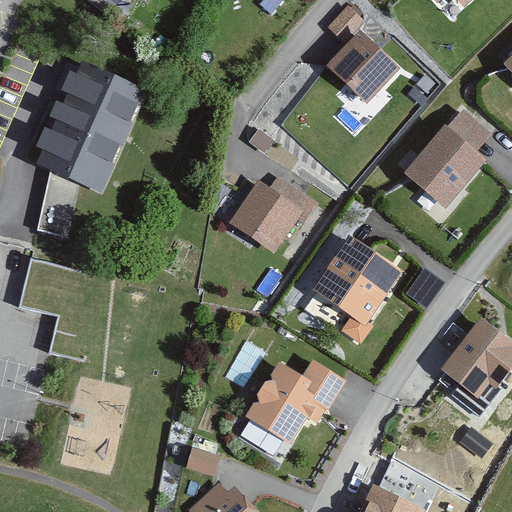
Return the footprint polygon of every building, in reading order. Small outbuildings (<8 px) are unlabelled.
[(349,1),(329,23),(346,40),(367,17),(349,1)] [(403,66),(363,28),(329,66),(370,103),(403,66)] [(150,85),(84,56),(39,160),(52,166),(37,229),(67,235),(78,177),(105,189),(150,85)] [(462,107),(409,171),(449,205),(489,157),(478,148),(491,132),(462,107)] [(286,195),(259,178),(231,222),(276,251),(301,212),(307,216),(316,202),(292,186),(286,195)] [(337,223),(301,277),(312,285),(349,231),(337,223)] [(365,243),(352,234),(313,288),(368,327),(409,269),(397,260),(404,251),(387,239),(365,243)] [(30,257),(22,304),(61,311),(58,329),(82,333),(89,292),(101,294),(105,271),(30,257)] [(409,292),(426,302),(441,277),(424,267),(409,292)] [(511,372),(511,333),(485,313),(444,368),(481,395),(492,381),(501,388),(511,372)] [(303,372),(281,359),(250,412),(292,436),(306,412),(318,418),(324,407),(330,411),(349,378),(312,356),(303,372)] [(192,447),(186,467),(216,476),(222,455),(192,447)] [(219,481),(190,505),(195,511),(264,511),(239,482),(227,492),(219,481)] [(420,511),(423,505),(378,486),(366,511),(420,511)]
